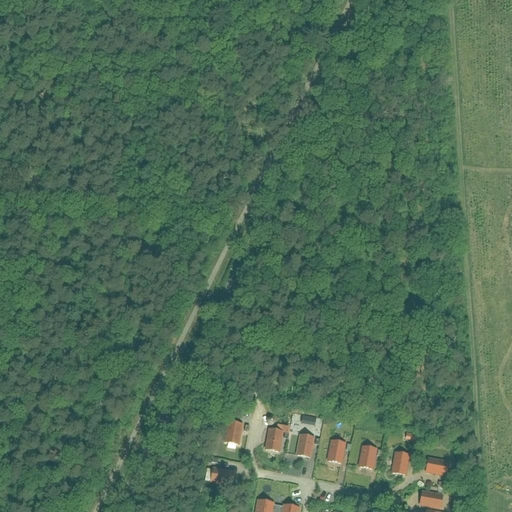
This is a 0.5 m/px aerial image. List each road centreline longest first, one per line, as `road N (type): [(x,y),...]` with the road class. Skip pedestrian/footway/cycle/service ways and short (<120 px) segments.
road 1 (tertiary): [(117,511),(373,0)]
road 2 (track): [(479,511),(443,0)]
